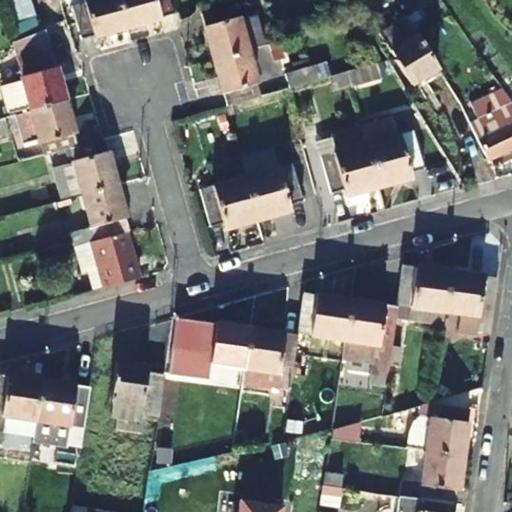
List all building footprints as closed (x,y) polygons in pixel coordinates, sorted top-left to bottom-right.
[(6,0),(17,34),(39,27),(30,0),(6,0)] [(127,23),(121,0),(71,0),(81,35),(127,23)] [(173,11),(170,0),(121,0),(127,23),(173,11)] [(244,3),(207,13),(219,60),(256,50),(244,3)] [(438,70),(408,19),(381,34),(412,85),(438,70)] [(21,114),(56,103),(39,33),(3,45),(12,83),(0,86),(0,115),(20,110),(21,114)] [(256,50),(219,60),(231,106),(268,96),(256,50)] [(354,87),(354,89),(375,84),(372,68),(350,74),(354,87)] [(354,87),(350,74),(334,78),(337,91),(354,87)] [(511,98),(507,91),(471,108),(478,123),(510,106),(511,109),(511,98)] [(12,148),(28,144),(32,161),(59,153),(67,150),(56,103),(21,114),(21,117),(6,120),(12,148)] [(511,151),(511,109),(510,106),(478,123),(486,140),(480,143),(490,163),(511,151)] [(370,144),(381,188),(414,180),(413,173),(426,170),(416,132),(401,136),(396,119),(365,128),(370,144)] [(381,188),(370,144),(365,128),(333,137),(337,153),(322,157),(332,196),(344,193),(346,198),(381,188)] [(71,200),(107,190),(94,142),(67,150),(59,153),(62,168),(43,174),(50,204),(70,198),(71,200)] [(249,177),(261,221),(292,212),(291,206),(304,203),(294,165),(249,177)] [(249,177),(204,189),(214,227),(226,224),(228,229),(261,221),(249,177)] [(107,190),(71,200),(81,242),(115,231),(117,230),(107,190)] [(78,243),(91,291),(128,282),(115,231),(81,242),(78,243)] [(396,323),(395,324),(442,332),(443,318),(448,283),(402,276),(396,323)] [(488,336),(496,290),(448,283),(443,318),(476,323),(474,333),(488,336)] [(342,350),(347,315),(302,309),(296,344),(342,350)] [(370,383),(387,386),(389,368),(392,350),(395,324),(396,323),(347,315),(342,350),(339,370),(371,374),(370,383)] [(243,380),(249,343),(172,332),(165,387),(204,392),(207,376),(243,381),(243,380)] [(243,381),(241,396),(288,402),(295,349),(249,343),(243,380),(243,381)] [(400,369),(402,352),(392,350),(389,368),(400,369)] [(145,371),(117,367),(112,407),(115,409),(112,435),(130,437),(133,411),(141,412),(140,420),(156,422),(161,379),(161,378),(144,376),(145,371)] [(0,441),(3,442),(32,446),(35,430),(41,391),(0,384),(0,441)] [(35,430),(68,434),(81,436),(87,399),(41,391),(35,430)] [(418,406),(408,409),(407,419),(418,420),(414,447),(452,454),(458,411),(418,406)] [(397,425),(394,445),(414,447),(418,420),(407,419),(403,420),(399,422),(397,425)] [(64,455),(68,434),(35,430),(32,446),(32,450),(64,455)] [(407,496),(445,502),(452,454),(414,447),(407,496)] [(322,485),(340,487),(342,475),(324,471),(322,485)] [(407,496),(387,494),(383,511),(443,511),(445,502),(407,496)]
